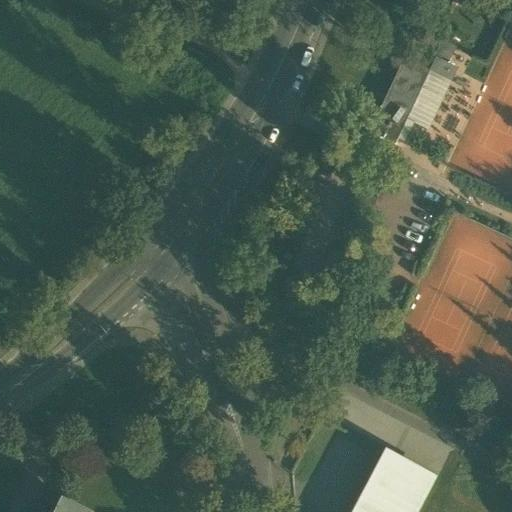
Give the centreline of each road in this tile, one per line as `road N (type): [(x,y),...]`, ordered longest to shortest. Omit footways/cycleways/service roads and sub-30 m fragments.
road 1 (tertiary): [(176,245),(234,164),(308,0)]
road 2 (residential): [(176,245),(214,352),(253,511)]
road 3 (tertiary): [(0,401),(176,245)]
